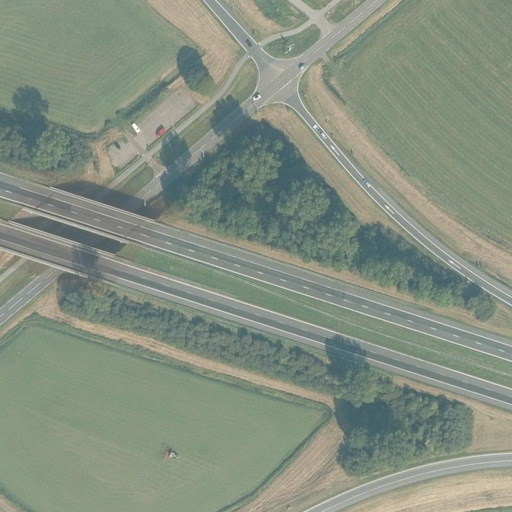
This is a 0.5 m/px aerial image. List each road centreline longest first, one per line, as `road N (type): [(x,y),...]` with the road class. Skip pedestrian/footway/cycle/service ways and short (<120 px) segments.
road 1 (motorway): [(0,232),(511,397)]
road 2 (motorway): [(511,354),(0,189)]
road 3 (secondary): [(0,317),(278,83)]
road 4 (motorway): [(511,301),(428,245),(278,83)]
road 5 (motorway): [(326,511),(407,479),(511,461)]
